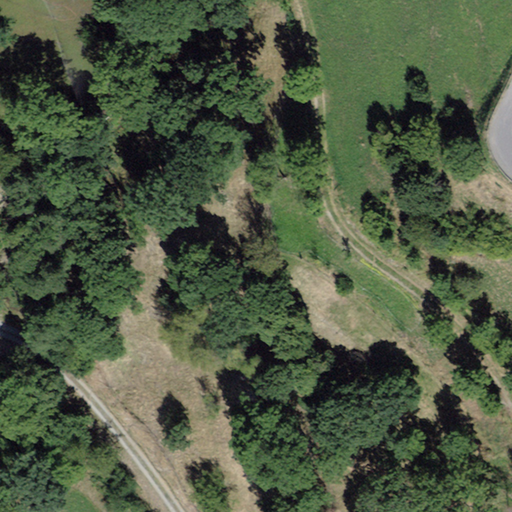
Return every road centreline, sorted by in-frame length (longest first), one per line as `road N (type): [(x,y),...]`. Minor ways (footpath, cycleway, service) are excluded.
road 1 (track): [(511,404),(486,360),(345,238),(327,206),(315,77),(297,0)]
road 2 (track): [(172,511),(24,335),(0,331)]
